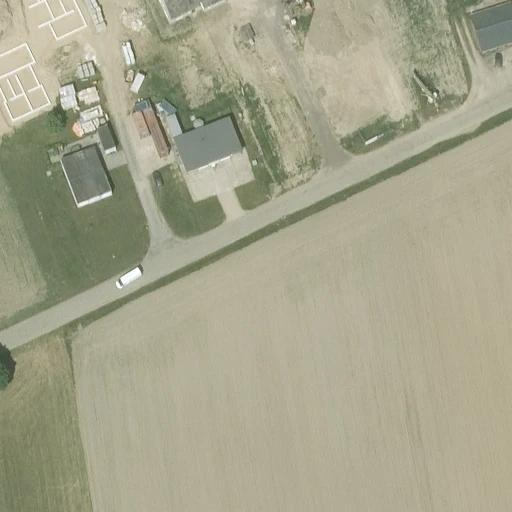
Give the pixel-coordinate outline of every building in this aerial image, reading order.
[(25,0),(51,83),(87,72),(78,45),(95,40),(82,0),(25,0)] [(157,0),(170,28),(203,12),(205,16),(227,6),(224,0),(157,0)] [(481,56),(511,45),(511,11),(510,6),(470,19),(481,56)] [(321,10),(126,57),(144,131),(339,83),(321,10)] [(0,56),(0,84),(7,99),(5,100),(16,122),(54,104),(44,82),(42,83),(34,65),(37,63),(28,44),(0,56)] [(91,154),(59,166),(77,212),(109,199),(91,154)]
